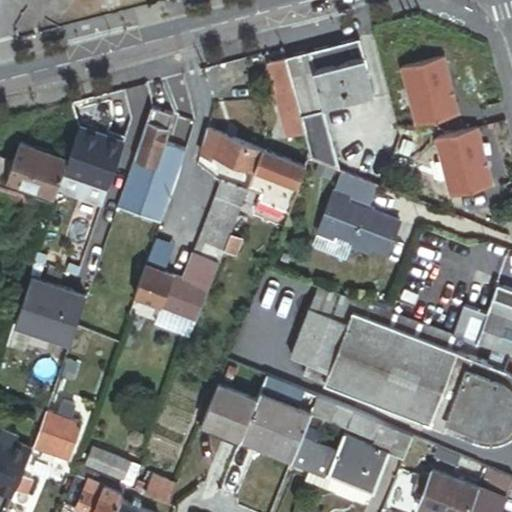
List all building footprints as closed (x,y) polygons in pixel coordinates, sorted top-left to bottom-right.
[(286,63),(301,119),(325,113),(371,100),(356,44),(286,63)] [(444,60),(403,71),(418,127),(459,116),(444,60)] [(286,63),(285,61),(268,65),(286,138),(305,134),(301,119),(286,63)] [(159,115),(172,119),(174,114),(161,109),(159,115)] [(159,115),(151,112),(133,162),(154,170),(172,119),(159,115)] [(325,113),(301,119),(305,134),(313,160),(340,171),(335,150),(325,113)] [(479,128),(438,140),(453,197),(495,186),(479,128)] [(256,171),(264,150),(210,129),(201,154),(213,159),(215,155),(256,171)] [(107,188),(122,145),(73,131),(63,162),(59,174),(107,188)] [(160,223),(185,152),(164,144),(154,170),(133,162),(118,208),(160,223)] [(59,174),(63,162),(15,146),(9,163),(0,160),(0,238),(16,244),(18,237),(32,194),(51,200),(59,174)] [(306,168),(264,150),(256,171),(249,189),(263,194),(260,202),(290,214),(301,189),(299,188),(306,168)] [(367,151),(335,150),(340,171),(356,177),(367,151)] [(384,188),(394,162),(367,151),(356,177),(377,185),(384,188)] [(318,227),(335,234),(351,240),(349,245),(369,253),(371,248),(388,255),(401,222),(368,209),(377,185),(356,177),(340,171),(318,227)] [(159,306),(196,320),(247,192),(220,181),(181,278),(172,274),(159,306)] [(18,237),(37,244),(51,200),(32,194),(18,237)] [(239,218),(226,251),(239,256),(252,223),(239,218)] [(73,340),(87,299),(25,279),(12,321),(32,327),(32,332),(51,339),(55,334),(73,340)] [(511,292),(498,287),(487,315),(475,345),(489,351),(502,356),(511,359),(511,292)] [(410,321),(351,300),(344,315),(356,320),(360,311),(462,350),(466,342),(451,336),(430,329),(410,321)] [(463,305),(451,336),(466,342),(475,345),(487,315),(463,305)] [(415,306),(410,321),(430,329),(436,314),(415,306)] [(462,350),(360,311),(356,320),(344,315),(321,369),(333,374),(330,383),(478,442),(485,442),(491,442),(501,438),(509,433),(511,430),(511,372),(508,369),(498,365),(486,359),(462,350)] [(489,351),(486,359),(498,365),(502,356),(489,351)] [(267,376),(258,397),(242,437),(294,458),(313,412),(289,402),(295,388),(267,376)] [(258,397),(218,381),(202,421),(242,437),(258,397)] [(328,472),(353,412),(319,398),(313,412),(294,458),(313,466),(328,472)] [(49,412),(37,448),(46,451),(43,461),(55,466),(59,456),(70,459),(82,424),(70,419),(75,405),(64,401),(59,415),(49,412)] [(404,458),(413,436),(353,412),(328,472),(368,489),(373,491),(389,452),(404,458)] [(0,469),(18,429),(0,420),(0,469)] [(138,466),(93,447),(86,463),(124,479),(122,485),(129,488),(138,466)] [(307,480),(323,487),(328,472),(313,466),(307,480)] [(500,511),(504,501),(431,470),(415,509),(423,511),(500,511)] [(368,489),(328,472),(323,487),(362,503),(368,489)] [(33,480),(24,476),(18,490),(27,494),(33,480)] [(112,511),(118,499),(121,491),(99,481),(94,491),(85,488),(83,487),(74,507),(85,511),(112,511)] [(87,481),(85,488),(94,491),(99,481),(87,481)] [(112,511),(150,511),(118,499),(112,511)]
